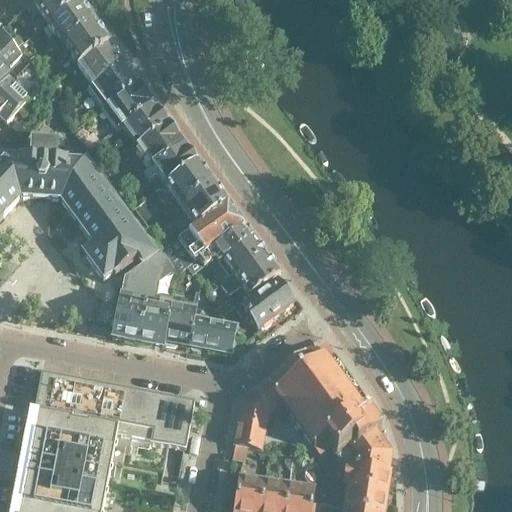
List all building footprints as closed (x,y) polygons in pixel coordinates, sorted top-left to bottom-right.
[(75,0),(41,0),(33,7),(27,11),(32,20),(39,15),(48,28),(79,5),(75,0)] [(79,5),(48,28),(56,40),(51,44),(56,52),(62,48),(93,25),(79,5)] [(93,25),(62,48),(56,52),(62,61),(68,56),(77,69),(108,46),(93,25)] [(0,122),(6,128),(42,88),(3,36),(0,39),(0,122)] [(108,46),(77,69),(92,88),(123,66),(108,46)] [(40,64),(35,58),(25,65),(30,72),(40,64)] [(123,66),(92,88),(85,93),(100,113),(106,108),(106,109),(138,86),(123,66)] [(45,92),(52,87),(45,77),(38,82),(45,92)] [(138,86),(106,109),(100,113),(109,127),(101,134),(105,140),(119,130),(120,129),(152,105),(138,86)] [(65,107),(57,97),(51,102),(58,112),(65,107)] [(152,105),(120,129),(119,130),(124,137),(127,136),(136,148),(167,125),(152,105)] [(39,113),(31,121),(39,128),(47,119),(39,113)] [(84,125),(76,115),(66,123),(73,133),(84,125)] [(31,136),(39,128),(31,121),(24,129),(31,136)] [(11,130),(17,136),(24,129),(17,124),(11,130)] [(167,125),(136,148),(151,169),(182,146),(167,125)] [(24,143),(31,136),(24,129),(17,136),(24,143)] [(88,152),(99,144),(92,135),(81,142),(88,152)] [(0,221),(19,202),(60,204),(70,218),(92,248),(82,255),(93,270),(103,284),(113,276),(114,278),(137,261),(142,268),(140,269),(141,270),(158,258),(157,257),(160,254),(161,253),(146,232),(134,216),(129,219),(87,162),(87,163),(80,154),(57,153),(58,144),(30,143),(30,153),(5,152),(0,157),(0,156),(0,221)] [(151,169),(142,176),(147,183),(157,176),(166,188),(197,166),(182,146),(151,169)] [(97,150),(90,155),(95,162),(102,156),(97,150)] [(197,166),(166,188),(180,208),(211,186),(197,166)] [(115,179),(110,183),(117,193),(123,189),(115,179)] [(211,186),(180,208),(195,229),(226,207),(212,187),(211,186)] [(195,230),(188,235),(169,248),(161,253),(177,275),(203,257),(204,258),(242,229),(226,207),(195,229),(195,230)] [(143,209),(134,216),(146,232),(155,226),(143,209)] [(242,229),(204,258),(198,262),(203,271),(211,265),(215,270),(223,264),(233,278),(262,256),(252,242),(242,229)] [(163,240),(156,245),(161,253),(169,248),(163,240)] [(125,280),(112,342),(161,352),(171,302),(155,300),(157,286),(168,278),(177,280),(177,278),(160,254),(157,257),(158,258),(141,270),(140,269),(125,280)] [(262,256),(233,278),(233,279),(220,288),(225,296),(227,299),(241,289),(249,300),(279,278),(262,256)] [(271,324),(293,308),(290,305),(291,302),(286,295),(283,295),(276,286),(272,289),(271,288),(247,305),(246,304),(235,312),(244,324),(248,321),(252,326),(258,334),(261,331),(264,332),(270,327),(271,324)] [(204,291),(198,290),(195,308),(200,309),(204,291)] [(171,302),(161,352),(162,352),(163,348),(174,350),(176,349),(187,351),(197,308),(195,308),(173,302),(171,302)] [(194,319),(187,351),(190,351),(191,353),(199,355),(201,353),(229,359),(230,355),(233,352),(233,346),(232,343),(234,332),(230,331),(230,329),(204,324),(204,321),(194,319)] [(244,405),(242,416),(268,421),(281,411),(312,451),(313,450),(313,451),(324,444),(334,457),(335,457),(336,457),(353,445),(358,451),(353,454),(357,460),(356,469),(387,475),(391,452),(375,431),(381,426),(364,402),(356,408),(322,363),(330,358),(326,353),(322,348),(304,361),(302,362),(278,380),(244,405)] [(36,423),(19,511),(102,511),(117,438),(150,445),(150,447),(182,453),(185,454),(194,406),(41,377),(33,422),(36,423)] [(242,416),(240,426),(267,431),(268,421),(242,416)] [(267,431),(240,426),(238,437),(264,442),(267,431)] [(235,449),(248,452),(262,455),(264,442),(238,437),(235,449)] [(235,449),(233,462),(245,464),(245,460),(246,460),(248,452),(235,449)] [(292,464),(285,462),(284,465),(288,471),(291,471),(292,464)] [(387,475),(346,468),(342,487),(387,494),(389,476),(387,475)] [(308,472),(305,472),(304,479),(311,487),(313,488),(315,480),(308,472)] [(243,481),(240,481),(235,511),(261,511),(265,483),(243,480),(243,481)] [(265,483),(261,511),(286,511),(290,487),(265,483)] [(290,487),(286,511),(312,511),(315,491),(290,487)] [(363,511),(383,511),(387,494),(342,487),(342,489),(346,490),(343,509),(363,511)]
